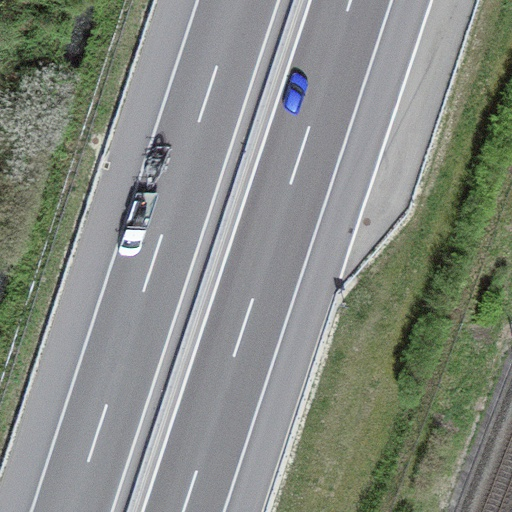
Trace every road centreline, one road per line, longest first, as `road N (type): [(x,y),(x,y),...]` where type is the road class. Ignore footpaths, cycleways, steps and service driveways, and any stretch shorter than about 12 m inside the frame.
road 1 (motorway): [(183,511),(350,0)]
road 2 (motorway): [(238,0),(71,511)]
